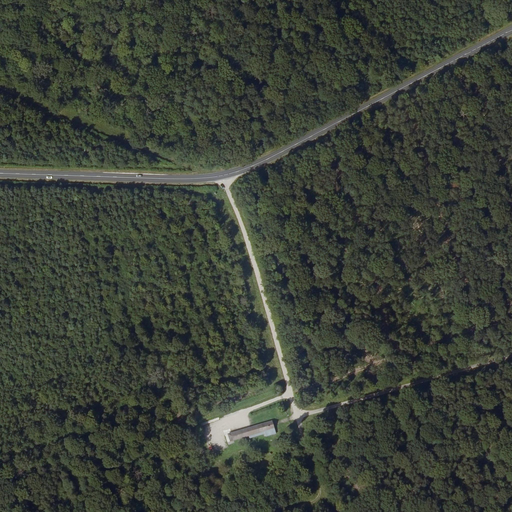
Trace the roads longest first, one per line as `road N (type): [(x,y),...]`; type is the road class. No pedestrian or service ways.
road 1 (secondary): [(0,173),(182,178),(238,171),(511,30)]
road 2 (track): [(217,176),(242,230),(318,490),(285,511)]
road 3 (track): [(217,176),(0,95)]
road 4 (track): [(511,354),(296,417)]
